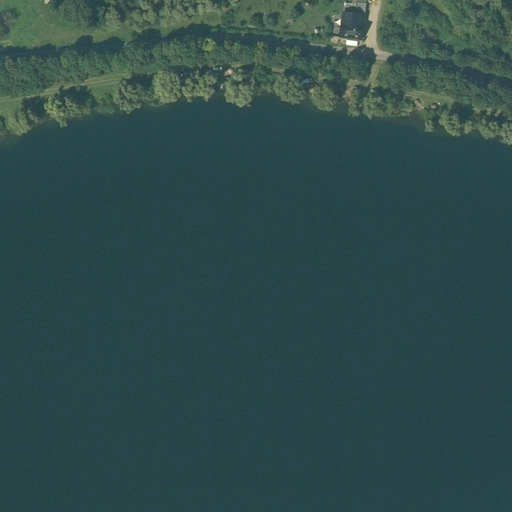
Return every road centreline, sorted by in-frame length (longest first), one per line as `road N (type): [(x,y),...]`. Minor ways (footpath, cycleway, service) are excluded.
road 1 (track): [(511,119),(244,65),(0,99)]
road 2 (unclassified): [(511,87),(406,60),(243,38),(0,58)]
